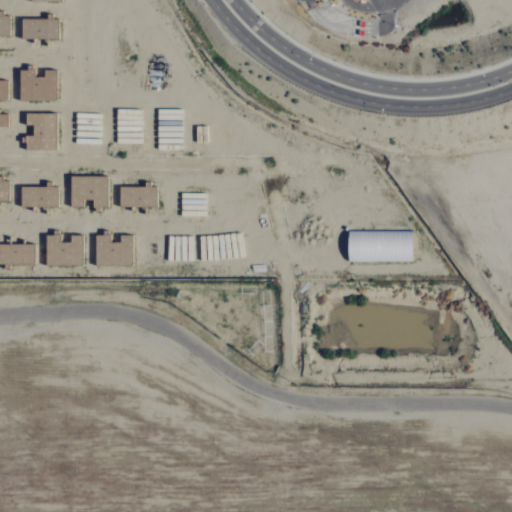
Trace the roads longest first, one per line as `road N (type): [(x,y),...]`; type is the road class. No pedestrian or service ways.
road 1 (primary): [(214,0),(278,63),(350,97),(439,105),(511,84)]
road 2 (primary): [(511,66),(452,87),(379,87),(288,49),(236,0)]
